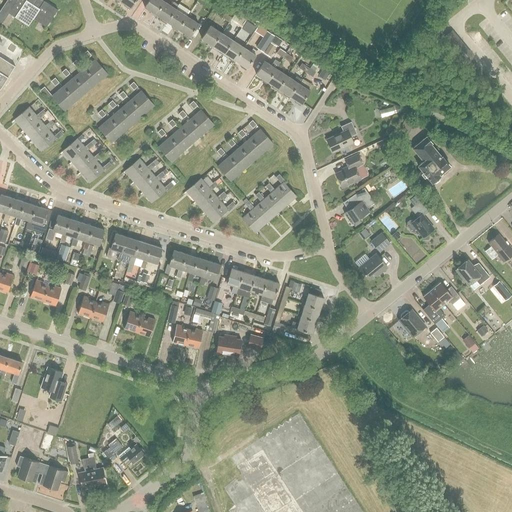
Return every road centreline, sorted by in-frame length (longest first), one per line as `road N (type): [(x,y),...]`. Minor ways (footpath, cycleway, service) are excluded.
road 1 (residential): [(327,248),(273,259),(63,191),(0,136)]
road 2 (residential): [(327,248),(300,135),(152,35),(129,26),(95,32)]
road 3 (residential): [(199,398),(165,375),(0,320)]
road 4 (unclassified): [(199,398),(302,365),(370,315)]
road 5 (unclassified): [(370,315),(511,199)]
road 6 (unclassified): [(139,500),(188,454),(199,398)]
road 7 (residential): [(0,107),(48,54),(95,32)]
